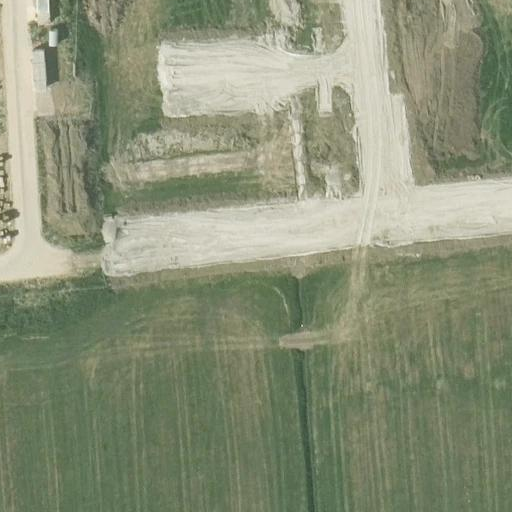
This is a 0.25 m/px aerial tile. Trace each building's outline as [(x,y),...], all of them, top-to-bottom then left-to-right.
[(38,0),(38,2),(40,2),(41,10),(39,11),(39,19),(81,16),(79,0),(38,0)] [(241,0),(202,2),(203,22),(243,20),(241,0)] [(358,0),(359,4),(386,1),(387,12),(411,9),(410,0),(358,0)] [(156,14),(146,14),(147,26),(157,26),(156,14)] [(81,16),(39,19),(40,27),(42,27),(42,35),(40,35),(41,42),(54,41),(54,53),(96,50),(95,32),(82,33),(81,16)] [(389,31),(362,34),(363,44),(362,44),(364,58),(409,53),(407,32),(414,32),(412,18),(388,21),(389,31)] [(243,20),(203,22),(205,45),(244,43),(243,20)] [(486,20),(477,21),(479,33),(488,32),(486,20)] [(157,26),(147,26),(148,38),(157,38),(157,26)] [(488,32),(479,33),(480,45),(489,44),(488,32)] [(55,64),(42,65),(43,72),(45,72),(45,80),(43,80),(44,89),(85,86),(84,69),(97,68),(96,50),(54,53),(55,64)] [(409,53),(364,58),(365,72),(366,72),(367,82),(394,79),(395,89),(420,87),(418,73),(411,74),(409,53)] [(490,57),(481,58),(482,70),(491,69),(490,57)] [(85,86),(44,89),(44,97),(46,97),(47,105),(45,105),(45,112),(58,111),(59,123),(100,121),(99,102),(86,103),(85,86)] [(494,95),(482,97),(483,106),(495,105),(494,95)] [(482,97),(470,98),(471,107),(483,106),(482,97)] [(455,99),(443,101),(444,110),(456,109),(455,99)] [(443,101),(435,102),(436,111),(444,110),(443,101)] [(422,103),(412,104),(413,113),(423,112),(422,103)] [(412,104),(403,105),(404,114),(413,113),(412,104)] [(396,106),(384,107),(385,116),(397,115),(396,106)] [(251,119),(239,120),(239,129),(251,128),(251,119)] [(239,120),(229,120),(230,129),(239,129),(239,120)] [(217,121),(207,122),(208,131),(217,130),(217,121)] [(207,122),(195,122),(196,131),(208,131),(207,122)] [(179,123),(167,124),(168,133),(180,133),(179,123)] [(140,124),(128,125),(128,134),(140,134),(140,124)] [(167,124),(155,125),(155,134),(168,133),(167,124)] [(128,125),(116,126),(116,135),(128,134),(128,125)] [(92,127),(82,128),(83,137),(92,137),(92,127)] [(101,127),(92,127),(92,137),(102,136),(101,127)] [(76,128),(64,129),(64,138),(77,138),(76,128)] [(506,129),(486,131),(490,172),(492,172),(492,170),(500,169),(501,171),(510,170),(506,129)] [(486,131),(467,133),(471,174),(490,172),(486,131)] [(467,133),(447,135),(451,176),(461,176),(460,174),(469,173),(469,175),(471,174),(467,133)] [(447,135),(431,137),(435,175),(449,174),(450,177),(451,176),(447,135)] [(431,137),(416,138),(420,177),(435,175),(431,137)] [(416,138),(400,140),(404,181),(406,181),(406,178),(420,177),(416,138)] [(400,140),(378,142),(382,183),(404,181),(400,140)] [(265,154),(242,156),(246,197),(269,195),(265,154)] [(242,156),(226,158),(230,197),(244,195),(244,197),(246,197),(242,156)] [(226,158),(211,160),(215,198),(230,197),(226,158)] [(211,160),(191,162),(195,203),(196,203),(196,200),(215,198),(211,160)] [(191,162),(171,164),(175,205),(177,205),(177,203),(185,202),(186,204),(195,203),(191,162)] [(171,164),(152,166),(156,207),(175,205),(171,164)] [(152,166),(132,168),(136,209),(146,208),(145,206),(154,205),(154,207),(156,207),(152,166)] [(132,168),(112,170),(116,208),(134,206),(135,209),(136,209),(132,168)] [(112,170),(96,172),(100,210),(116,208),(112,170)] [(96,172),(81,173),(85,214),(87,214),(87,212),(100,210),(96,172)] [(81,173),(58,176),(62,216),(85,214),(81,173)]
